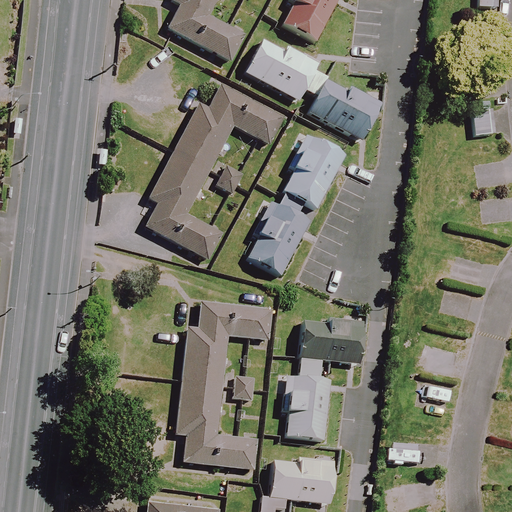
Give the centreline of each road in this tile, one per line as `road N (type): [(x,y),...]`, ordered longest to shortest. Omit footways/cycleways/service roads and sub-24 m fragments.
road 1 (secondary): [(77,0),(18,511)]
road 2 (residential): [(354,511),(409,0)]
